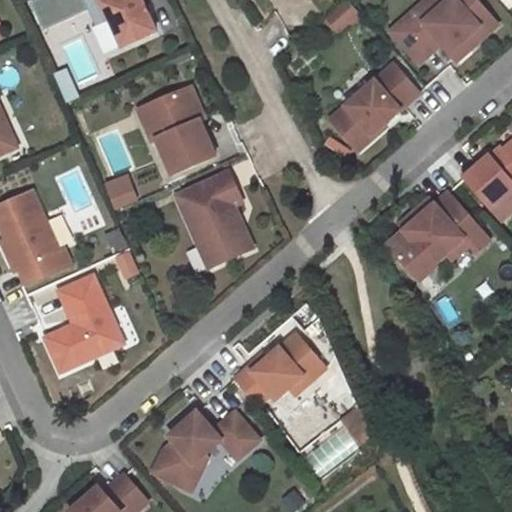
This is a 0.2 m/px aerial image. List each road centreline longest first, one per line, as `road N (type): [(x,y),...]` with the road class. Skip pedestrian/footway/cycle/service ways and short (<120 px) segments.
road 1 (residential): [(56,462),(334,219)]
road 2 (residential): [(214,0),(334,219)]
road 3 (residential): [(334,219),(511,63)]
road 4 (residential): [(0,332),(56,462)]
